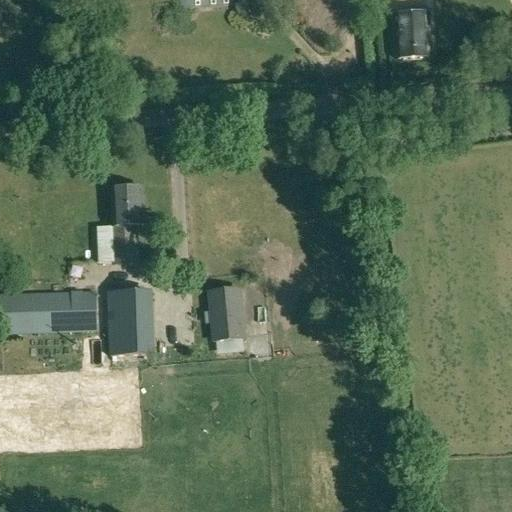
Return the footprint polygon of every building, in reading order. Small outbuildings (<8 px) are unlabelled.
[(429,14),(393,16),(395,61),(431,60),(429,14)] [(118,263),(137,262),(136,227),(145,226),(143,189),(111,191),(113,264),(118,263)] [(243,340),(238,291),(210,294),(215,342),(243,340)] [(149,356),(147,292),(107,294),(109,358),(149,356)] [(97,332),(95,294),(0,297),(1,335),(97,332)]
